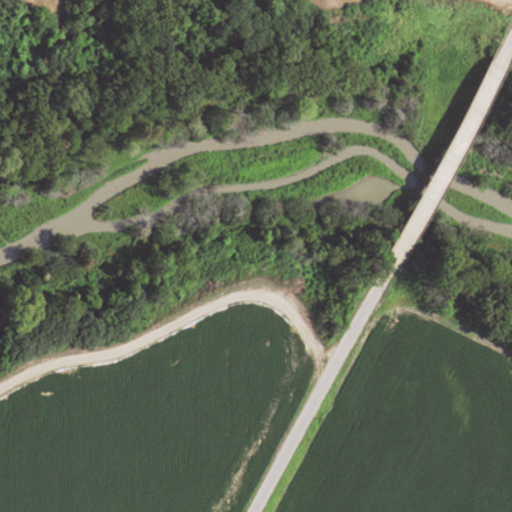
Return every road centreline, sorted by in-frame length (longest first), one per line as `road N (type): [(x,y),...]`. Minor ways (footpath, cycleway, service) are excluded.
road 1 (residential): [(247,511),(382,271)]
road 2 (residential): [(382,271),(508,38)]
